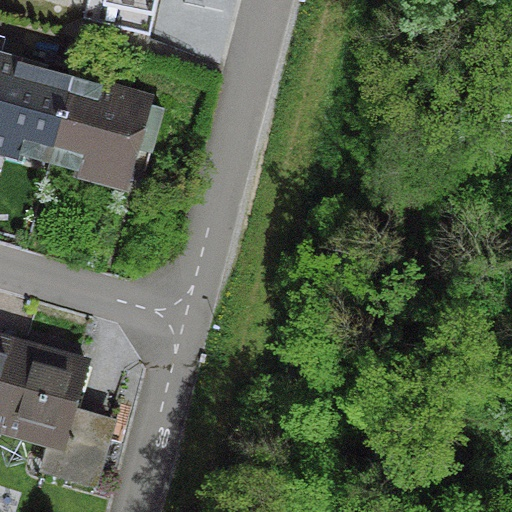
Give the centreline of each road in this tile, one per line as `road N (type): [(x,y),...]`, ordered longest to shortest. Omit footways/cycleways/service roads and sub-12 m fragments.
road 1 (residential): [(267,0),(182,319)]
road 2 (residential): [(182,319),(135,511)]
road 3 (residential): [(0,267),(182,319)]
